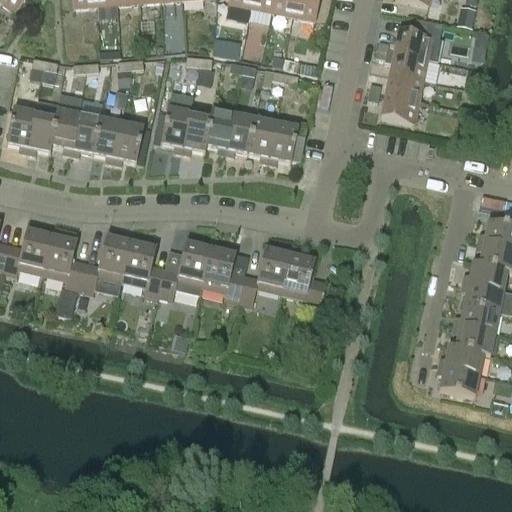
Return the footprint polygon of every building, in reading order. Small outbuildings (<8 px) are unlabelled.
[(0,0),(0,8),(14,18),(26,0),(0,0)] [(95,12),(94,0),(71,0),(73,14),(95,12)] [(94,0),(95,12),(117,11),(115,0),(94,0)] [(115,0),(117,11),(138,9),(137,0),(115,0)] [(137,0),(138,9),(160,8),(159,0),(137,0)] [(229,0),(228,10),(250,15),(252,0),(229,0)] [(252,0),(250,15),(271,19),(274,0),(252,0)] [(274,0),(271,19),(292,23),(296,0),(274,0)] [(296,0),(292,23),(314,27),(319,0),(296,0)] [(430,0),(394,0),(394,5),(428,12),(430,0)] [(478,0),(466,0),(465,9),(477,12),(478,0)] [(456,29),(474,31),(476,15),(458,13),(456,29)] [(414,26),(411,40),(397,37),(395,51),(389,50),(389,51),(388,58),(427,66),(436,68),(441,43),(439,43),(442,31),(414,26)] [(476,38),(474,50),(485,52),(488,41),(476,38)] [(223,61),(235,64),(238,47),(226,45),(223,61)] [(379,48),(377,56),(388,58),(389,51),(379,48)] [(388,58),(377,56),(375,64),(386,66),(388,58)] [(388,58),(386,66),(386,67),(391,68),(389,80),(423,87),(427,66),(388,58)] [(284,65),(273,63),(271,72),(282,74),(284,65)] [(186,72),(198,74),(200,65),(186,64),(186,72)] [(43,76),(44,67),(33,65),(31,74),(43,76)] [(200,65),(198,74),(211,75),(211,66),(200,65)] [(284,65),(282,74),(298,77),(300,68),(284,65)] [(58,70),(44,67),(43,76),(56,79),(58,70)] [(142,67),(130,68),(131,76),(143,75),(142,67)] [(163,68),(156,67),(154,77),(161,78),(163,68)] [(118,77),(131,76),(130,68),(118,69),(118,77)] [(98,70),(85,71),(86,79),(98,78),(98,70)] [(241,81),(242,72),(231,70),(229,78),(241,81)] [(73,80),(86,79),(85,71),(73,72),(73,80)] [(255,75),(242,72),(241,81),(254,83),(255,75)] [(480,77),(468,74),(464,94),(476,96),(480,77)] [(210,93),(212,77),(197,75),(195,91),(210,93)] [(131,90),(131,76),(118,77),(116,77),(117,94),(129,96),(131,90)] [(272,87),(283,89),(285,80),(273,78),(272,87)] [(285,80),(283,89),(296,92),(298,83),(285,80)] [(384,102),(418,108),(423,87),(389,80),(384,102)] [(368,98),(379,100),(380,93),(370,91),(368,98)] [(126,98),(117,97),(116,100),(114,110),(114,111),(124,113),(126,98)] [(379,100),(368,98),(367,107),(377,109),(379,100)] [(418,108),(384,102),(380,124),(414,130),(418,108)] [(181,160),(182,153),(189,119),(167,114),(160,150),(173,152),(172,158),(181,160)] [(189,119),(182,153),(181,160),(189,161),(190,156),(204,159),(205,152),(204,151),(210,123),(209,123),(210,117),(210,116),(199,114),(198,121),(189,119)] [(18,158),(26,160),(34,119),(12,115),(5,150),(19,153),(18,158)] [(51,152),(49,159),(50,159),(51,152),(62,154),(61,160),(70,161),(78,121),(56,116),(54,123),(55,123),(50,152),(51,152)] [(210,116),(210,117),(209,123),(210,123),(204,151),(205,152),(204,159),(206,152),(217,154),(216,160),(224,161),(233,121),(210,116)] [(34,119),(26,160),(35,161),(36,156),(49,159),(51,152),(50,152),(55,123),(54,123),(34,119)] [(78,121),(70,161),(78,163),(79,158),(92,160),(99,125),(78,121)] [(247,160),(254,125),(233,121),(224,161),(233,163),(234,158),(247,160)] [(120,129),(99,125),(92,160),(105,163),(104,168),(112,170),(113,165),(120,129)] [(254,125),(247,160),(259,163),(258,168),(267,170),(268,162),(275,129),(254,125)] [(275,129),(268,162),(267,170),(275,172),(276,166),(290,169),(291,165),(299,166),(307,130),(287,126),(285,131),(275,129)] [(120,129),(113,165),(112,170),(121,172),(122,167),(144,171),(150,136),(120,129)] [(479,240),(477,249),(511,255),(511,232),(487,227),(484,241),(479,240)] [(21,254),(8,251),(1,279),(15,282),(17,276),(41,282),(51,242),(25,236),(21,254)] [(76,248),(51,242),(41,282),(65,287),(64,294),(78,297),(85,269),(71,266),(76,248)] [(96,282),(120,288),(130,248),(105,242),(98,273),(85,269),(78,297),(92,301),(96,282)] [(155,313),(157,303),(164,276),(151,273),(155,254),(130,248),(120,288),(145,294),(143,300),(141,309),(155,313)] [(177,279),(164,276),(157,303),(172,307),(174,297),(198,303),(200,294),(210,254),(184,248),(177,279)] [(506,277),(506,278),(511,278),(511,255),(477,249),(475,257),(481,258),(478,270),(478,271),(506,277)] [(222,306),(237,310),(244,281),(231,278),(235,260),(210,254),(200,294),(224,300),(222,306)] [(255,295),(279,300),(289,260),(264,254),(257,284),(244,281),(237,310),(251,313),(255,295)] [(289,260),(279,300),(304,306),(302,313),(317,316),(324,289),(310,285),(314,266),(289,260)] [(478,271),(478,270),(471,268),(468,282),(463,281),(462,290),(502,298),(506,278),(506,277),(478,271)] [(462,312),(498,319),(511,321),(511,316),(511,300),(502,298),(462,290),(460,298),(465,299),(462,312)] [(453,332),(494,340),(498,319),(462,312),(460,324),(455,323),(453,332)] [(482,361),(489,362),(494,340),(453,332),(451,340),(456,341),(454,353),(447,351),(447,352),(454,353),(454,354),(483,360),(482,361)] [(438,373),(478,381),(482,361),(489,362),(482,361),(483,360),(454,354),(454,353),(447,352),(445,366),(439,364),(438,373)] [(474,403),(478,381),(438,373),(436,381),(441,382),(438,396),(474,403)]
